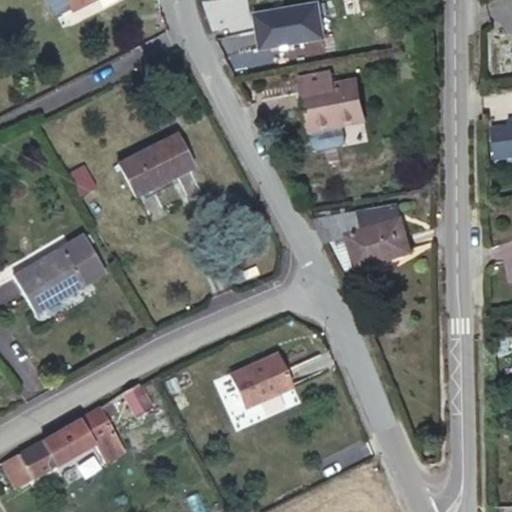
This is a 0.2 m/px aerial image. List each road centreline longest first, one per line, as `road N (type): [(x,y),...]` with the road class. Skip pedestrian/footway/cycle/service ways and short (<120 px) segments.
road 1 (tertiary): [(448,511),(461,491),(455,0)]
road 2 (residential): [(0,438),(121,365),(319,284)]
road 3 (residential): [(178,0),(319,284)]
road 4 (residential): [(319,284),(420,511)]
